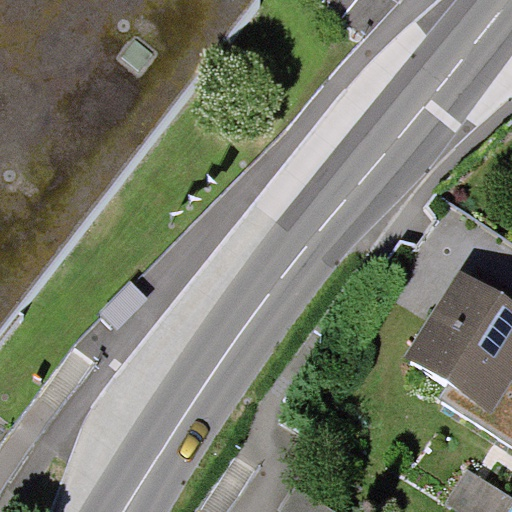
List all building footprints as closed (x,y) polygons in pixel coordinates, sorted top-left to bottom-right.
[(0,0),(0,338),(258,6),(249,0),(0,0)] [(511,311),(492,299),(464,280),(411,361),(453,388),(446,398),(511,440),(511,311)] [(129,283),(100,312),(115,327),(144,298),(129,283)] [(511,499),(469,473),(447,507),(455,511),(511,511),(511,499)] [(288,511),(329,511),(300,494),(288,511)]
